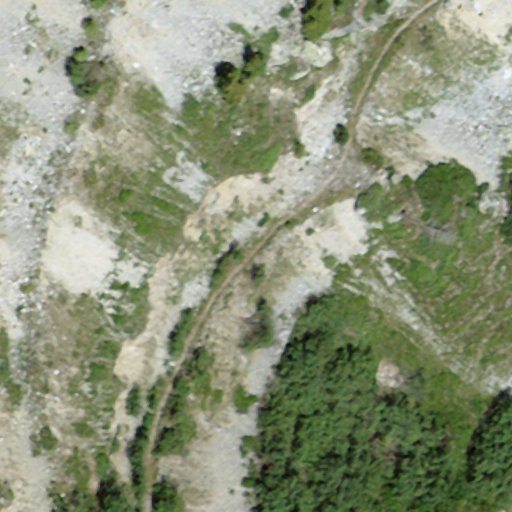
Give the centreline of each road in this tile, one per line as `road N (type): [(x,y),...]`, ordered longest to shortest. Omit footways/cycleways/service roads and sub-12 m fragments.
road 1 (track): [(437,0),(412,22),(330,203),(258,246),(206,323),(128,511)]
road 2 (track): [(74,511),(65,404),(67,255),(93,80),(117,0)]
